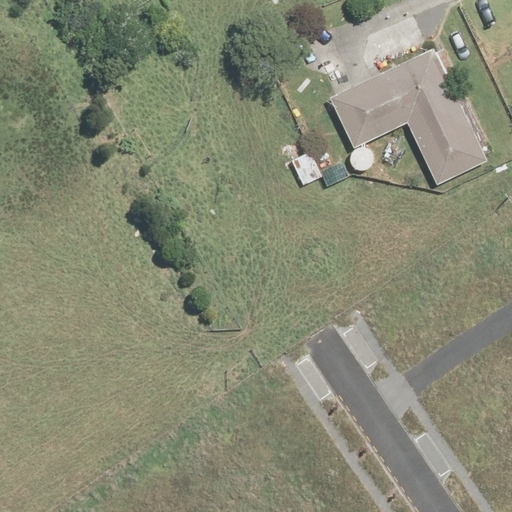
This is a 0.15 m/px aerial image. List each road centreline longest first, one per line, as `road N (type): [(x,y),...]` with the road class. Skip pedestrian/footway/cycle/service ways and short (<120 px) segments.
road 1 (residential): [(368,389),(511,292)]
road 2 (residential): [(449,511),(368,389)]
